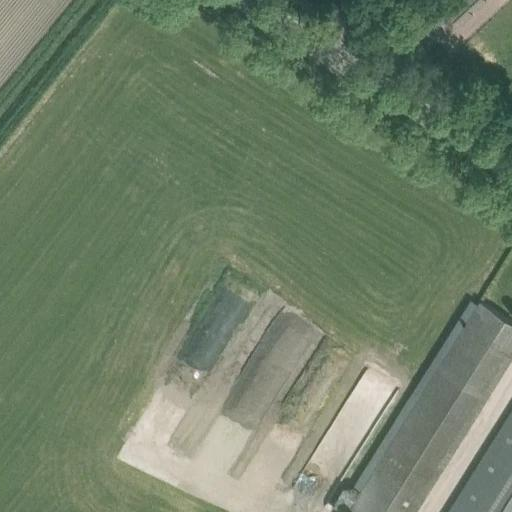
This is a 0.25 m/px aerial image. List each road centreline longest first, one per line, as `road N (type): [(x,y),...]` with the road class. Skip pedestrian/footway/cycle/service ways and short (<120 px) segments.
road 1 (unclassified): [(511,181),(229,0)]
road 2 (unknown): [(511,388),(433,511)]
